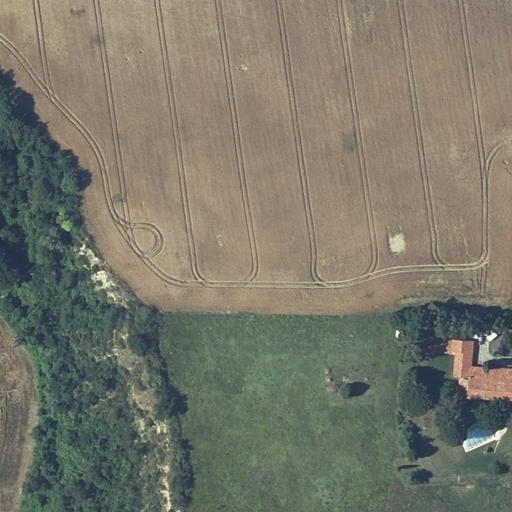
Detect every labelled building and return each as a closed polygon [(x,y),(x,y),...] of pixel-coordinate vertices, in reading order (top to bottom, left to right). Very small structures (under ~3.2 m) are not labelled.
[(468,360),(483,360),(484,347),(464,346),(464,349),(448,348),(448,346),(435,345),(435,362),(447,363),(447,359),(468,360)] [(483,384),(483,374),(483,360),(468,360),(468,384),(483,384)] [(495,386),(495,375),(483,374),(483,384),(483,386),(495,386)] [(511,399),(511,375),(495,375),(495,386),(483,386),(483,387),(482,399),(511,399)] [(482,399),(483,387),(474,387),(473,399),(482,399)] [(481,412),(482,405),(470,404),(469,411),(481,412)]
